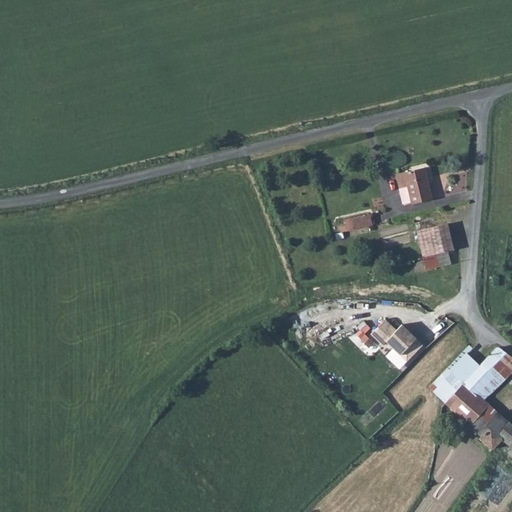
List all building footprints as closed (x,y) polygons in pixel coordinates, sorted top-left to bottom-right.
[(422,168),(394,174),(396,186),(404,185),(410,203),(430,198),(422,168)] [(337,226),(338,231),(370,223),(368,212),(342,219),(343,224),(337,226)] [(415,231),(422,256),(448,250),(454,248),(447,223),(415,231)] [(345,237),(362,232),(361,227),(344,231),(345,237)] [(448,250),(422,256),(425,270),(451,263),(448,250)] [(422,345),(401,324),(395,330),(384,319),(369,335),(381,345),(384,342),(405,362),(422,345)] [(511,359),(497,346),(480,364),(493,376),(497,373),(503,380),(511,370),(511,359)] [(444,403),(467,425),(488,404),(484,400),(503,380),(497,373),(493,376),(480,364),(456,390),(444,403)] [(446,380),(433,392),(443,402),(444,403),(456,390),(446,380)] [(478,438),(491,449),(500,438),(498,435),(508,422),(488,404),(467,425),(480,436),(478,438)] [(498,435),(500,438),(511,447),(511,445),(511,425),(508,422),(498,435)]
